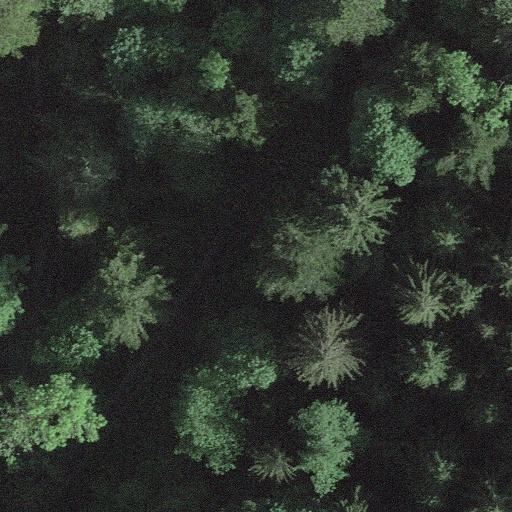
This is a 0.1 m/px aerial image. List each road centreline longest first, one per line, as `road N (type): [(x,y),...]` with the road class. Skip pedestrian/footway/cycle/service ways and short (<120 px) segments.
road 1 (track): [(391,0),(344,46),(48,511)]
road 2 (track): [(0,343),(40,252),(47,0)]
